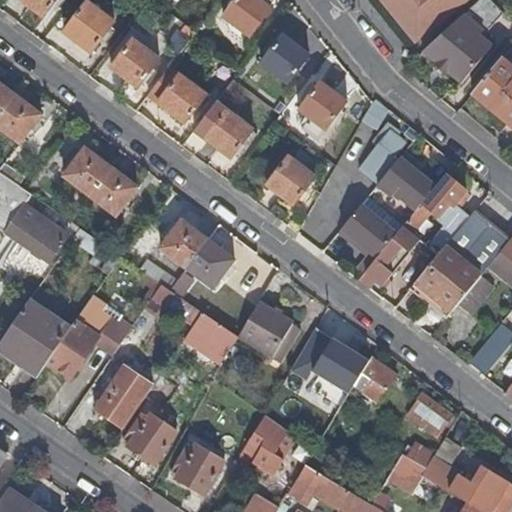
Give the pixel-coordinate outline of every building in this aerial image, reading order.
[(56,0),(19,0),(43,18),(56,0)] [(114,22),(86,0),(62,32),(90,53),(114,22)] [(269,8),(257,0),(233,0),(221,16),(248,36),(269,8)] [(379,0),(413,41),(463,0),(379,0)] [(511,0),(491,0),(511,17),(511,0)] [(462,15),(421,51),(434,66),(438,63),(445,70),(441,73),(455,88),(487,52),(473,37),(478,33),(462,15)] [(307,56),(280,35),(258,63),(285,84),(307,56)] [(158,60),(130,39),(109,67),(136,88),(158,60)] [(511,69),(500,59),(472,93),(511,126),(511,69)] [(204,94),(167,67),(146,95),(182,123),(204,94)] [(345,103),(318,82),(297,109),(324,130),(345,103)] [(0,111),(13,94),(0,84),(0,111)] [(40,115),(13,94),(0,111),(0,129),(18,143),(40,115)] [(251,131),(214,102),(193,130),(229,158),(251,131)] [(371,103),(361,124),(377,132),(387,111),(371,103)] [(388,133),(395,138),(398,134),(386,124),(373,143),(377,147),(388,133)] [(377,147),(358,171),(374,184),(378,180),(381,182),(385,177),(397,162),(393,159),(404,145),(395,138),(388,133),(377,147)] [(62,175),(88,195),(109,167),(84,147),(62,175)] [(313,177),(286,156),(265,184),(292,205),(313,177)] [(381,182),(379,184),(414,212),(433,190),(423,182),(425,180),(399,159),(397,162),(385,177),(381,182)] [(136,187),(109,167),(88,195),(114,215),(136,187)] [(25,205),(31,196),(19,187),(0,174),(0,231),(47,264),(61,245),(54,240),(61,230),(25,205)] [(418,241),(436,256),(468,218),(454,206),(464,193),(443,177),(433,190),(414,212),(395,236),(386,246),(375,259),(357,282),(366,289),(373,281),(381,287),(418,241)] [(340,231),(375,259),(386,246),(395,236),(360,207),(340,231)] [(424,303),(444,320),(455,306),(487,268),(509,241),(472,212),(468,218),(436,256),(413,284),(429,296),(424,303)] [(158,248),(184,268),(206,239),(179,219),(158,248)] [(76,233),(72,246),(94,254),(98,241),(76,233)] [(487,268),(511,287),(511,237),(509,241),(487,268)] [(233,260),(206,239),(184,268),(212,289),(233,260)] [(166,274),(158,285),(160,286),(167,291),(175,281),(166,274)] [(455,306),(468,315),(492,285),(480,276),(455,306)] [(166,309),(192,327),(201,314),(167,291),(160,286),(144,310),(158,320),(166,309)] [(95,342),(113,355),(129,331),(117,322),(102,312),(105,307),(107,305),(93,295),(70,328),(46,363),(70,380),(95,342)] [(70,328),(29,300),(0,341),(0,356),(34,380),(46,363),(70,328)] [(293,323),(258,303),(243,328),(237,339),(282,365),(301,331),(291,326),(293,323)] [(102,312),(117,322),(120,317),(105,307),(102,312)] [(226,354),(236,339),(201,314),(192,327),(191,329),(226,354)] [(511,335),(499,326),(466,365),(479,374),(511,335)] [(368,362),(315,330),(281,386),(297,396),(312,372),(349,393),(361,374),(368,362)] [(395,376),(370,358),(368,362),(361,374),(384,391),(395,376)] [(95,409),(123,428),(152,386),(123,367),(95,409)] [(511,402),(511,383),(504,393),(502,395),(511,402)] [(452,416),(422,394),(407,416),(436,437),(452,416)] [(176,424),(186,430),(196,412),(186,407),(176,424)] [(204,416),(196,412),(186,430),(194,434),(204,416)] [(153,465),(175,434),(149,415),(146,419),(141,416),(123,443),(128,446),(127,447),(153,465)] [(274,471),(294,438),(263,416),(242,452),(274,471)] [(175,434),(153,465),(162,471),(181,439),(175,434)] [(443,440),(430,461),(446,470),(458,449),(443,440)] [(192,450),(187,447),(172,476),(176,478),(175,480),(203,496),(222,462),(195,445),(192,450)] [(411,448),(406,458),(425,468),(430,459),(411,448)] [(412,488),(425,468),(406,458),(400,455),(389,473),(412,488)] [(479,511),(508,511),(511,505),(511,485),(480,467),(466,491),(453,483),(457,476),(446,470),(430,461),(427,466),(426,468),(421,477),(451,495),(466,504),(479,511)] [(314,495),(338,511),(348,495),(349,493),(304,466),(287,494),(298,501),(300,497),(309,502),(314,495)] [(1,489),(32,510),(35,505),(5,484),(1,489)] [(30,511),(32,510),(1,489),(0,490),(0,511),(30,511)] [(380,511),(378,511),(377,511),(367,511),(363,509),(365,506),(348,495),(338,511),(337,511),(380,511)] [(256,511),(276,511),(277,511),(262,503),(256,511)]
